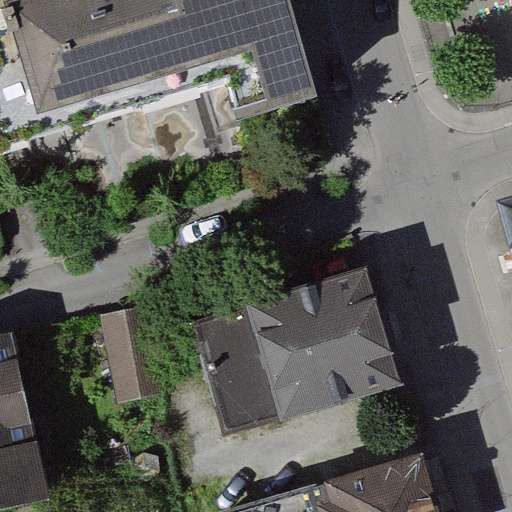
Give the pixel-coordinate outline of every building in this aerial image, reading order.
[(313,99),(281,0),(0,0),(0,163),(223,94),(233,124),(313,99)] [(511,200),(490,207),(511,278),(511,200)] [(365,277),(191,326),(226,447),(399,398),(365,277)] [(147,311),(105,319),(121,401),(162,393),(147,311)] [(0,511),(23,511),(47,507),(11,341),(0,343),(0,511)] [(436,511),(422,464),(321,495),(325,511),(436,511)] [(325,511),(321,495),(263,511),(325,511)]
